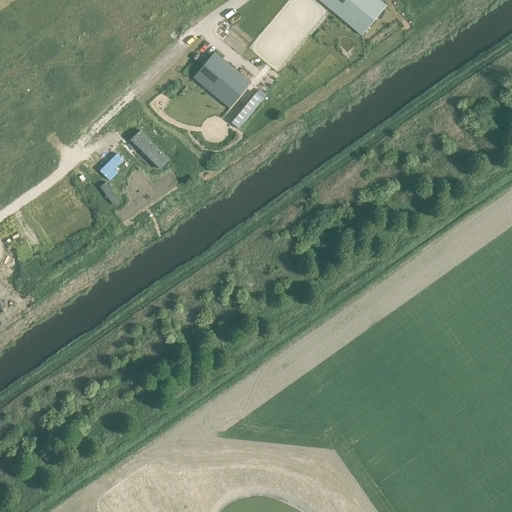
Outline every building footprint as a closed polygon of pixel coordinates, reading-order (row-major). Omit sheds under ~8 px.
[(377,0),(321,0),(340,16),(342,13),(356,25),(354,27),(362,34),(385,6),(377,0)] [(215,52),(193,78),(201,85),(203,83),(223,100),(221,102),(229,108),(251,82),(215,52)] [(74,123),(62,131),(74,147),(85,139),(74,123)] [(130,140),(124,146),(131,153),(138,146),(157,165),(157,164),(161,168),(160,168),(162,170),(166,166),(171,161),(140,130),(135,135),(130,140)] [(117,153),(99,171),(106,178),(123,160),(117,153)] [(29,156),(16,165),(27,181),(40,172),(29,156)]
